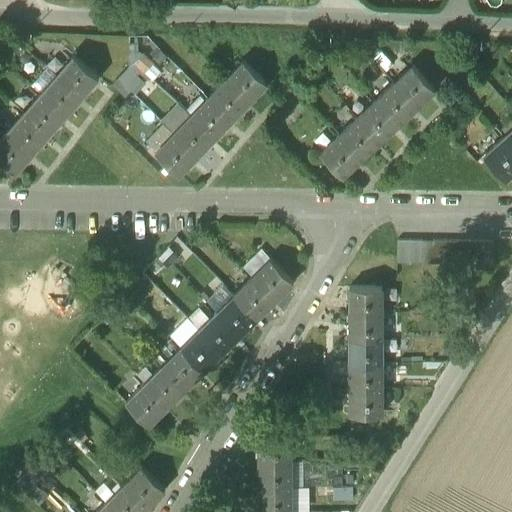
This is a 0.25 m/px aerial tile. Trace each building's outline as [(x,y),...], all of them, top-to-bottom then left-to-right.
[(98,75),(74,54),(57,73),(81,94),(98,75)] [(266,81),(243,59),(225,78),(248,100),(266,81)] [(434,87),(412,63),(393,81),(415,105),(434,87)] [(57,73),(40,92),(64,113),(81,94),(57,73)] [(248,100),(225,78),(208,95),(231,118),(248,100)] [(415,105),(393,81),(375,98),(397,122),(415,105)] [(64,113),(40,92),(24,111),(48,132),(64,113)] [(231,118),(208,95),(190,113),(213,136),(231,118)] [(397,122),(375,98),(357,116),(379,139),(397,122)] [(48,132),(24,111),(7,130),(31,151),(48,132)] [(213,136),(190,113),(173,132),(196,154),(213,136)] [(379,139),(357,116),(339,133),(361,156),(379,139)] [(511,127),(503,135),(511,144),(511,127)] [(31,151),(7,130),(0,137),(0,157),(14,170),(31,151)] [(196,154),(173,132),(155,150),(178,173),(196,154)] [(361,156),(339,133),(320,151),(342,174),(361,156)] [(511,170),(511,144),(503,135),(484,152),(506,176),(511,170)] [(409,238),(397,238),(397,261),(409,261),(409,238)] [(421,238),(409,238),(409,261),(421,261),(421,238)] [(433,239),(421,238),(421,261),(433,261),(433,239)] [(445,239),(433,239),(433,261),(445,261),(445,239)] [(457,239),(445,239),(445,261),(457,261),(457,239)] [(469,239),(457,239),(457,261),(469,261),(469,239)] [(481,239),(469,239),(469,261),(481,262),(481,239)] [(493,239),(481,239),(481,262),(493,262),(493,239)] [(293,280),(270,258),(252,276),(274,299),(293,280)] [(274,299),(252,276),(234,294),(257,316),(274,299)] [(381,285),(349,285),(349,311),(381,311),(381,285)] [(257,316),(234,294),(216,311),(239,334),(257,316)] [(239,334),(216,311),(198,329),(221,351),(239,334)] [(381,311),(349,311),(349,336),(381,336),(381,311)] [(221,351),(198,329),(181,346),(203,369),(221,351)] [(381,336),(349,336),(349,361),(381,361),(381,336)] [(181,346),(162,364),(185,387),(203,369),(181,346)] [(381,361),(349,361),(349,386),(381,386),(381,361)] [(185,387),(162,364),(144,382),(167,405),(185,387)] [(167,405),(144,382),(126,401),(148,423),(167,405)] [(381,386),(349,386),(349,412),(381,412),(381,386)] [(290,435),(258,435),(258,461),(290,461),(290,435)] [(290,461),(258,461),(258,486),(290,486),(290,461)] [(164,488),(141,466),(123,484),(146,507),(164,488)] [(140,511),(146,507),(123,484),(106,502),(115,511),(140,511)] [(291,511),(290,486),(258,486),(259,511),(291,511)] [(115,511),(106,502),(95,511),(115,511)]
